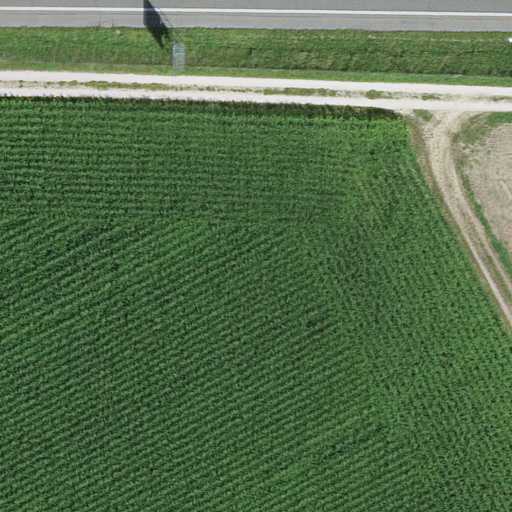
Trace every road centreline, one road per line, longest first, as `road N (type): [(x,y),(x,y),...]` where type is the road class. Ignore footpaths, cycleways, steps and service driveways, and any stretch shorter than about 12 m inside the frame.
road 1 (track): [(511,98),(0,86)]
road 2 (track): [(511,313),(397,97)]
